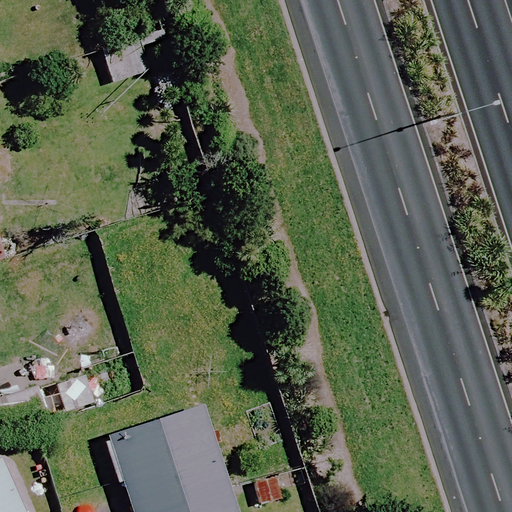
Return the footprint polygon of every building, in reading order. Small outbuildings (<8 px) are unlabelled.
[(145,74),(133,42),(97,55),(108,87),(145,74)] [(52,392),(61,420),(131,397),(122,369),(52,392)] [(0,439),(13,435),(1,400),(0,399),(0,439)] [(123,511),(234,511),(199,406),(99,439),(123,511)] [(0,511),(25,511),(8,459),(0,461),(0,511)]
